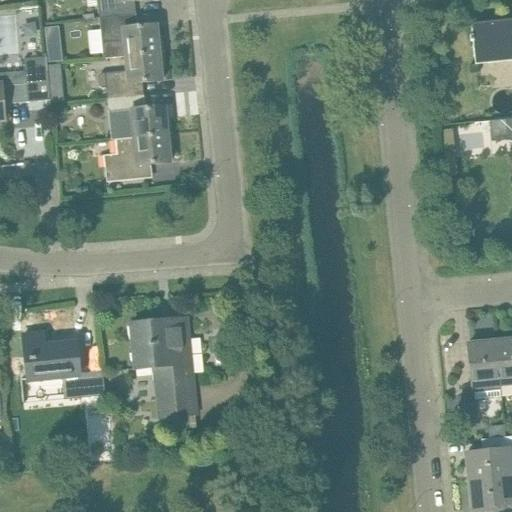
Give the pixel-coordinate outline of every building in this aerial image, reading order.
[(96,0),(99,18),(128,15),(126,2),(149,0),(96,0)] [(129,28),(128,15),(99,18),(103,59),(125,57),(159,53),(156,25),(129,28)] [(511,20),(471,24),(472,35),(469,36),(470,41),(472,41),(475,65),(495,63),(511,60),(511,20)] [(159,53),(125,57),(126,72),(100,74),(98,77),(99,86),(102,88),(106,88),(107,100),(136,97),(135,84),(162,81),(159,53)] [(25,72),(0,74),(0,120),(4,121),(3,105),(50,101),(47,70),(25,72)] [(136,97),(107,100),(110,126),(131,124),(133,138),(167,135),(164,107),(137,110),(136,97)] [(493,138),(509,137),(510,142),(511,141),(511,118),(492,120),(493,138)] [(116,140),(118,155),(106,156),(108,183),(144,179),(143,166),(170,163),(167,135),(133,138),(116,140)] [(456,157),(443,158),(444,170),(449,170),(450,176),(458,175),(456,157)] [(195,414),(188,339),(186,319),(130,325),(135,370),(154,368),(159,418),(195,414)] [(76,343),(73,344),(44,346),(42,334),(22,336),(27,382),(63,379),(65,400),(105,396),(103,372),(79,374),(76,343)] [(511,343),(495,346),(500,385),(511,384),(511,343)] [(500,385),(495,346),(469,348),(469,345),(467,345),(472,388),(473,388),(473,392),(460,394),(463,425),(476,424),(474,400),(501,397),(500,385)] [(472,481),(511,477),(509,449),(466,454),(466,455),(469,455),(472,481)] [(511,482),(511,477),(472,481),(475,507),(471,508),(472,509),(511,505),(511,482)]
